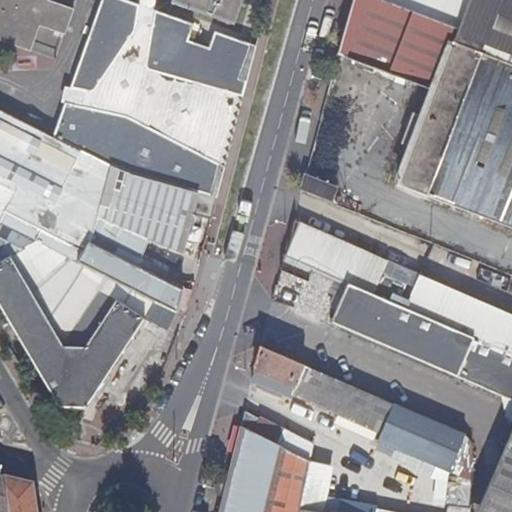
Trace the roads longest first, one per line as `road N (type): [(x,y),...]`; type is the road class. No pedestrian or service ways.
road 1 (residential): [(150,477),(172,459),(201,383),(307,0)]
road 2 (residential): [(82,488),(46,450),(0,375)]
